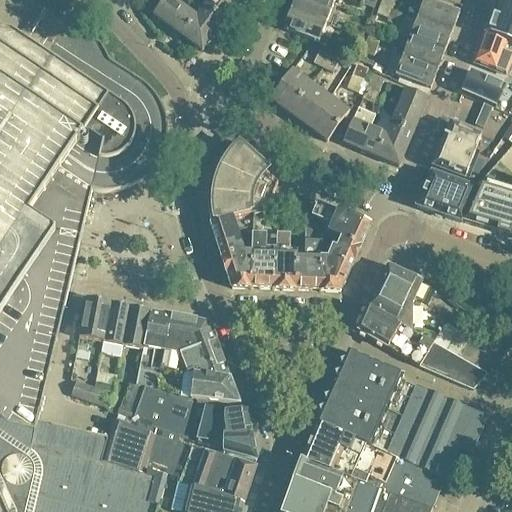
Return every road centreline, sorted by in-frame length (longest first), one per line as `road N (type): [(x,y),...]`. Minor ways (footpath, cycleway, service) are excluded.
road 1 (residential): [(217,297),(80,285),(53,405),(102,427)]
road 2 (residential): [(391,219),(480,0)]
road 3 (residential): [(185,119),(188,220),(217,297)]
road 4 (residential): [(391,219),(276,135),(241,120)]
road 5 (residential): [(90,0),(168,80),(185,119)]
road 6 (residential): [(287,437),(226,314)]
road 7 (residential): [(287,437),(344,315)]
road 8 (residential): [(511,265),(391,219)]
road 9 (residential): [(274,0),(241,120)]
